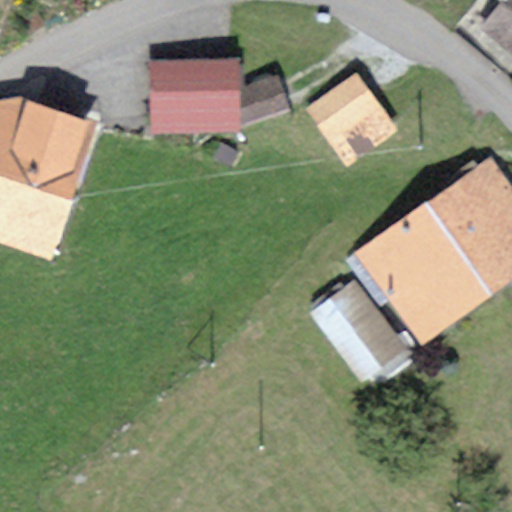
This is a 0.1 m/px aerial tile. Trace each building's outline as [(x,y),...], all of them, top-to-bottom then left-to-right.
[(511,44),(511,0),(502,0),(505,1),(486,25),(511,44)] [(154,127),(241,125),(287,110),(276,79),(230,94),(229,65),(153,66),(154,127)] [(349,160),(392,129),(355,78),(312,109),(349,160)] [(56,193),(79,126),(33,109),(28,123),(0,112),(0,231),(55,251),(74,199),(56,193)] [(371,254),(420,323),(511,257),(511,210),(485,173),(371,254)] [(361,368),(389,347),(351,297),(323,317),(361,368)]
